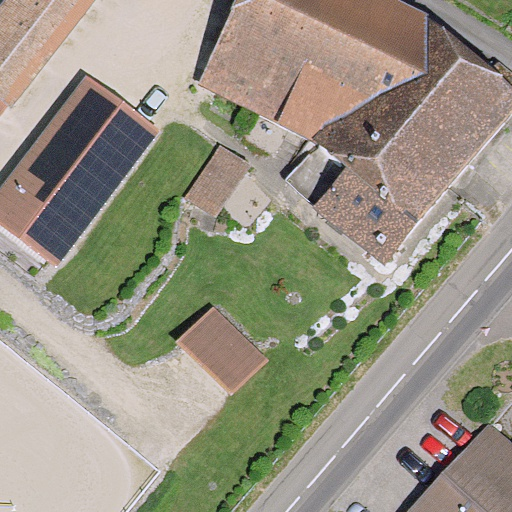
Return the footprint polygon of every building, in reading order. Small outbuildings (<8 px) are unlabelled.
[(0,99),(11,108),(92,0),(19,0),(0,25),(0,99)] [(420,31),(356,0),(252,0),(207,90),(320,147),(319,150),(290,183),(385,263),(435,205),(511,113),(511,80),(497,67),(484,81),(423,28),(420,31)] [(147,137),(90,94),(11,198),(68,241),(147,137)] [(258,363),(215,320),(185,350),(228,393),(258,363)] [(511,511),(511,457),(488,436),(418,511),(511,511)]
